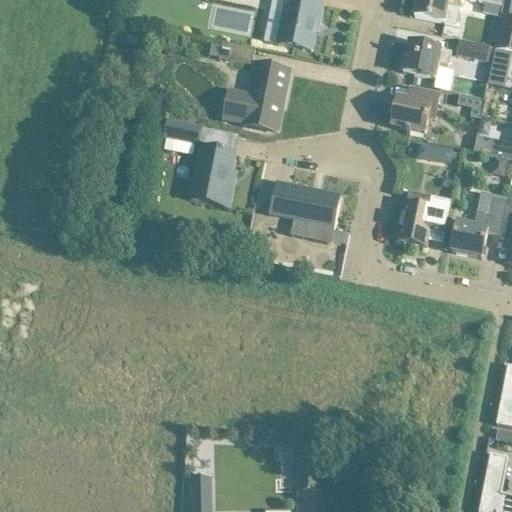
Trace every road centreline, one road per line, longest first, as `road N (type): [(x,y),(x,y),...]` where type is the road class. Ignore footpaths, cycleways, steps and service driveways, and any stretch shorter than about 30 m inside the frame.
road 1 (residential): [(361,155),(377,179),(364,257),(370,275),(511,305)]
road 2 (residential): [(387,0),(361,155)]
